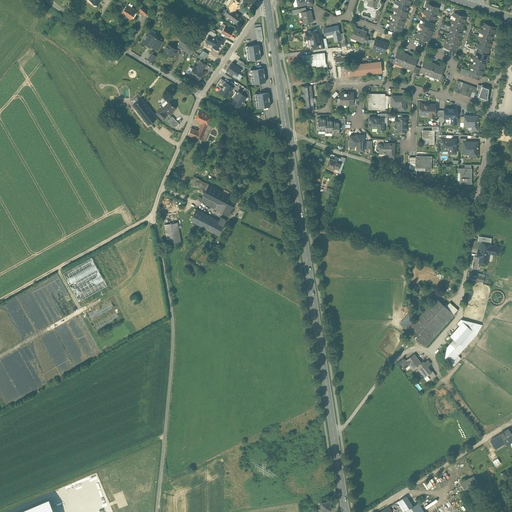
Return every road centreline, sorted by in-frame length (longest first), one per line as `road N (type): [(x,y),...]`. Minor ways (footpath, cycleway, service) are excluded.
road 1 (track): [(200,95),(156,203),(173,338),(156,511)]
road 2 (tertiary): [(345,511),(286,130)]
road 3 (residential): [(286,130),(476,200)]
road 4 (track): [(200,95),(46,0)]
road 5 (track): [(155,214),(0,300)]
road 6 (residential): [(346,18),(456,57),(442,97)]
road 7 (tertiary): [(286,130),(267,3)]
